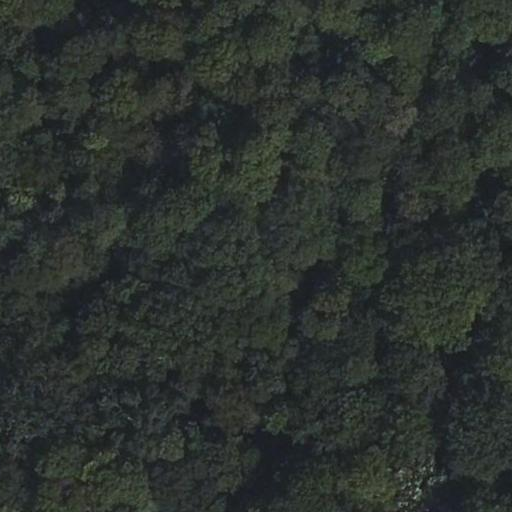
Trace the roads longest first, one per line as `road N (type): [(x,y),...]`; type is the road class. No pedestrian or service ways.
road 1 (track): [(409,511),(488,0)]
road 2 (track): [(0,401),(511,447)]
